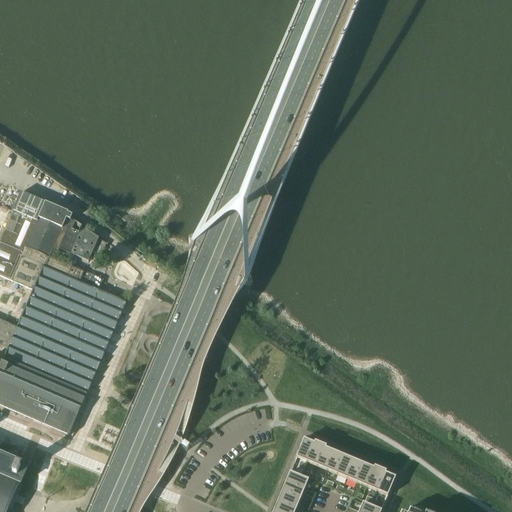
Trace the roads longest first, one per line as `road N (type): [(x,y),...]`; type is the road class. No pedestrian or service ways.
road 1 (primary): [(311,0),(94,511)]
road 2 (primary): [(117,511),(334,0)]
